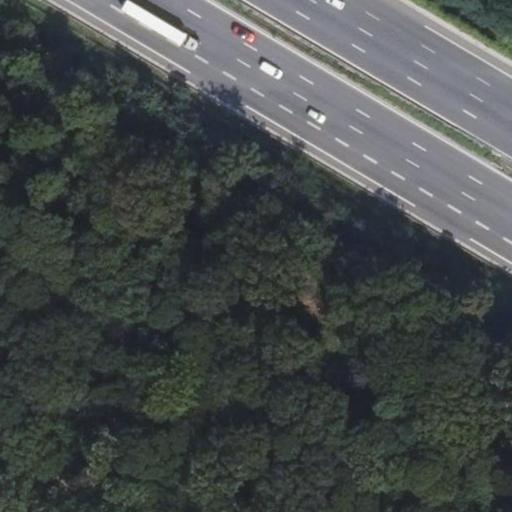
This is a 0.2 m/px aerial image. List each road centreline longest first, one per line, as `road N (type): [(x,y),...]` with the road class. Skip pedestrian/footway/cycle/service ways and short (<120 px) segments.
road 1 (motorway): [(140,0),(511,221)]
road 2 (motorway): [(511,117),(314,0)]
road 3 (track): [(166,511),(0,447)]
